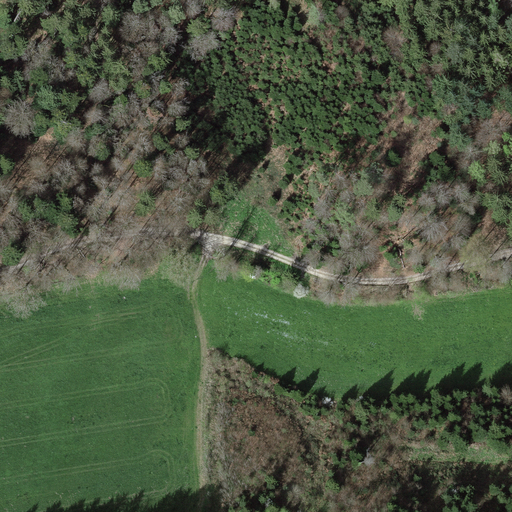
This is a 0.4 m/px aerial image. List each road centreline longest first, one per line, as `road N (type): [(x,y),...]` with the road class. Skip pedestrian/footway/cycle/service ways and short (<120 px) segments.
road 1 (track): [(0,274),(56,248),(150,234),(232,240),(363,280),(420,277),(511,252)]
road 2 (track): [(210,236),(193,293),(204,340),(198,511)]
